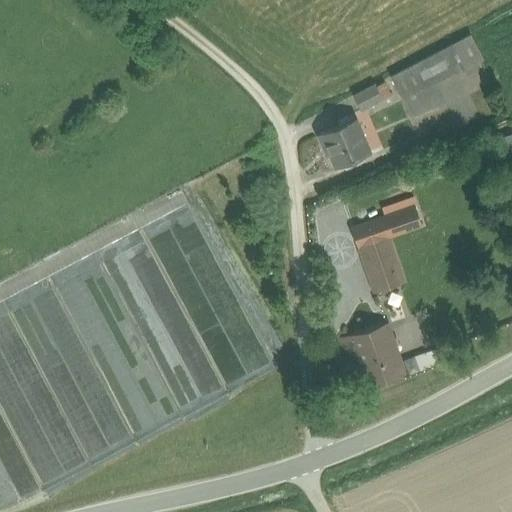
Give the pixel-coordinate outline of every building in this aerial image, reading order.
[(444,48),(455,69),(486,53),(475,32),(444,48)] [(444,48),(412,65),(423,86),(455,69),(444,48)] [(412,65),(390,76),(401,97),(423,86),(412,65)] [(375,84),(353,96),(360,109),(382,98),(375,84)] [(326,107),(331,120),(355,111),(351,98),(326,107)] [(354,118),(317,134),(322,145),(326,143),(335,166),(368,152),(354,118)] [(413,206),(352,228),(374,290),(402,280),(387,236),(419,225),(413,206)] [(386,325),(341,340),(346,355),(356,351),(367,384),(402,372),(386,325)]
